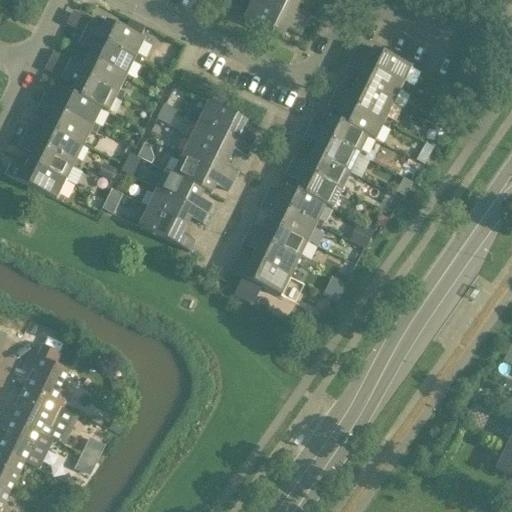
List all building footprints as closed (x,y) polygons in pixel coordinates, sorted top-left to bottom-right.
[(303,27),(247,0),(245,4),(251,7),(244,21),(282,40),(286,31),(298,37),(299,35),(302,29),(303,27)] [(247,0),(303,27),(307,18),(295,12),(300,3),(292,0),(247,0)] [(138,38),(143,27),(130,21),(125,31),(138,38)] [(85,35),(140,62),(142,59),(136,56),(144,40),(138,38),(125,31),(106,22),(101,32),(89,26),(85,35)] [(305,38),(308,31),(302,29),(299,35),(305,38)] [(88,59),(126,77),(132,64),(138,67),(140,62),(85,35),(80,44),(93,50),(88,59)] [(351,63),(407,90),(409,86),(403,84),(410,69),(373,50),(368,61),(355,54),(351,63)] [(67,71),(123,98),(125,94),(119,92),(126,77),(88,59),(84,68),(72,62),(67,71)] [(354,87),(392,106),(399,91),(405,94),(407,90),(351,63),(346,73),(359,78),(354,87)] [(71,95),(71,96),(100,110),(100,111),(107,114),(115,100),(121,102),(123,98),(67,71),(63,80),(75,86),(71,95)] [(333,99),(389,126),(391,122),(386,120),(392,106),(354,87),(350,96),(338,90),(333,99)] [(460,106),(465,95),(454,89),(449,100),(460,106)] [(42,104),(98,132),(100,127),(93,124),(100,111),(100,110),(71,96),(71,95),(64,91),(58,101),(47,95),(42,104)] [(337,123),(368,138),(367,139),(374,142),(381,127),(387,130),(389,126),(333,99),(329,108),(341,114),(337,123)] [(46,128),(83,146),(89,133),(96,136),(98,132),(42,104),(38,113),(50,120),(46,128)] [(202,119),(196,116),(194,120),(249,147),(254,138),(241,132),(246,122),(209,104),(202,119)] [(155,124),(168,130),(169,127),(177,112),(164,106),(164,105),(162,110),(155,123),(155,124)] [(309,132),(364,159),(366,155),(361,153),(367,139),(368,138),(337,123),(330,119),(326,129),(313,123),(309,132)] [(191,141),(228,159),(232,150),(245,156),(249,147),(194,120),(192,124),(198,127),(191,141)] [(25,140),(80,168),(82,163),(76,160),(83,146),(46,128),(42,137),(29,131),(25,140)] [(312,156),(350,175),(356,161),(362,163),(364,159),(309,132),(304,141),(317,147),(312,156)] [(28,164),(65,182),(72,169),(78,172),(80,168),(25,140),(20,149),(33,155),(28,164)] [(176,156),(231,183),(236,174),(224,168),(228,159),(191,141),(184,155),(178,152),(176,156)] [(430,157),(434,150),(425,144),(421,151),(430,157)] [(144,147),(136,161),(152,168),(154,162),(151,150),(144,147)] [(173,177),(173,178),(203,192),(203,193),(210,196),(215,187),(227,192),(231,183),(176,156),(174,160),(180,163),(173,177)] [(291,168),(347,195),(349,191),(343,188),(350,175),(312,156),(308,165),(295,159),(291,168)] [(65,182),(28,164),(24,173),(12,167),(7,177),(62,205),(65,199),(58,196),(65,182)] [(111,183),(117,172),(105,167),(100,177),(111,183)] [(325,207),(324,208),(332,212),(339,196),(345,199),(347,195),(291,168),(286,177),(299,183),(294,192),(294,193),(325,207)] [(151,190),(207,217),(211,207),(199,201),(203,193),(203,192),(173,178),(173,177),(167,174),(159,188),(154,185),(151,190)] [(394,193),(395,194),(402,198),(404,199),(412,185),(402,179),(394,193)] [(266,201),(321,229),(323,224),(318,222),(324,208),(325,207),(294,193),(294,192),(287,188),(283,198),(270,192),(266,201)] [(148,210),(185,229),(190,220),(202,226),(207,217),(151,190),(150,194),(155,196),(148,210)] [(269,225),(307,244),(313,230),(319,233),(321,229),(266,201),(261,211),(273,216),(269,225)] [(185,229),(148,210),(142,224),(136,221),(133,226),(189,254),(194,243),(181,237),(185,229)] [(389,222),(382,219),(378,228),(384,231),(389,222)] [(248,237),(304,264),(306,261),(300,258),(307,244),(269,225),(265,234),(252,228),(248,237)] [(374,232),(359,225),(350,243),(365,250),(374,232)] [(252,261),(290,280),(296,266),(302,269),(304,264),(248,237),(243,247),(256,253),(252,261)] [(281,298),(283,294),(290,280),(252,261),(247,270),(235,264),(230,275),(242,280),(234,296),(252,305),(261,289),(281,298)] [(476,286),(468,297),(474,301),(481,290),(476,286)] [(27,391),(63,409),(69,396),(62,384),(67,373),(53,366),(59,355),(43,347),(37,358),(32,356),(26,368),(36,372),(27,391)] [(502,362),(503,363),(511,367),(511,357),(507,355),(506,354),(502,362)] [(63,425),(57,422),(63,409),(27,391),(17,410),(8,405),(2,416),(38,434),(43,425),(59,432),(63,425)] [(0,445),(0,453),(23,464),(38,434),(2,416),(0,421),(0,429),(6,432),(0,445)] [(463,425),(470,428),(474,419),(467,416),(463,425)] [(300,433),(292,443),(296,446),(304,436),(300,433)] [(92,443),(85,457),(97,462),(103,448),(92,443)] [(495,472),(497,473),(511,480),(511,451),(507,449),(495,472)] [(0,489),(9,494),(23,464),(0,453),(0,489)] [(89,478),(97,462),(85,457),(77,473),(89,478)] [(9,494),(0,489),(0,511),(8,511),(4,505),(9,494)] [(42,502),(44,510),(58,507),(56,499),(42,502)]
